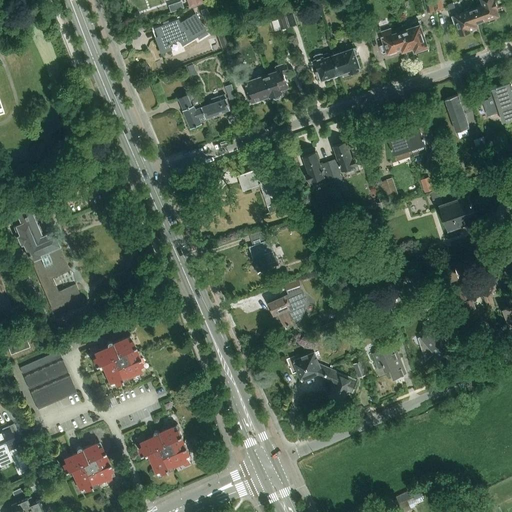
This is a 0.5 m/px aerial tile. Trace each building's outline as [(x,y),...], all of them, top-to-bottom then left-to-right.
[(204,5),(202,0),(186,0),(190,10),(204,5)] [(434,11),(431,0),(423,0),(427,13),(434,11)] [(442,9),(440,0),(433,0),(436,11),(442,9)] [(474,7),(475,8),(479,21),(491,18),(493,19),(497,18),(497,15),(498,15),(496,7),(498,7),(495,0),(481,0),(483,4),(474,7)] [(183,7),(181,1),(168,5),(170,11),(183,7)] [(296,25),(290,5),(283,8),(289,27),(296,25)] [(209,16),(206,8),(200,10),(203,18),(209,16)] [(475,23),(479,21),(475,8),(470,9),(470,8),(463,10),(464,11),(451,15),(454,24),(457,23),(461,35),(470,32),(469,29),(476,26),(475,23)] [(182,45),(191,40),(206,31),(196,14),(181,24),(178,20),(152,29),(161,52),(171,48),(170,45),(170,43),(179,39),(182,45)] [(288,27),(284,15),(277,17),(281,29),(288,27)] [(374,32),(370,15),(363,17),(367,34),(374,32)] [(366,34),(363,23),(355,24),(358,36),(366,34)] [(420,24),(403,30),(409,49),(410,48),(411,49),(412,50),(413,50),(414,50),(415,50),(415,51),(428,47),(424,36),(425,36),(423,31),(422,31),(420,24)] [(409,49),(403,30),(392,34),(391,30),(381,33),(385,43),(380,45),(383,53),(387,51),(387,52),(389,52),(389,53),(396,50),(396,49),(402,47),(403,51),(409,49)] [(229,43),(226,33),(218,35),(222,45),(229,43)] [(355,47),(334,54),(340,73),(349,70),(350,74),(359,70),(358,67),(360,66),(356,56),(355,57),(355,54),(357,53),(358,49),(355,47)] [(340,73),(334,54),(331,56),(329,52),(323,54),(324,56),(315,59),(318,69),(316,70),(316,73),(317,77),(319,79),(322,78),(322,79),(340,73)] [(277,71),(267,75),(270,84),(269,85),(273,96),(274,98),(277,99),(281,98),(281,95),(281,93),(283,93),(282,90),(289,87),(285,74),(290,72),(287,63),(275,66),(277,71)] [(194,64),(188,66),(191,75),(197,73),(194,64)] [(270,84),(267,75),(266,73),(256,77),(257,78),(247,82),(251,92),(249,92),(249,94),(248,95),(249,100),(252,101),(252,102),(271,95),(271,96),(273,96),(269,85),(270,84)] [(488,90),(490,94),(487,96),(487,98),(481,99),(482,101),(486,115),(500,110),(503,121),(511,118),(511,93),(509,83),(488,90)] [(233,88),(227,90),(230,99),(236,97),(233,88)] [(184,96),(179,98),(184,110),(191,127),(202,123),(202,121),(206,120),(207,118),(202,106),(201,106),(196,92),(184,96)] [(213,102),(202,106),(207,118),(206,120),(213,117),(212,115),(230,108),(225,93),(212,98),(213,102)] [(458,94),(445,99),(457,132),(469,128),(458,94)] [(405,130),(403,130),(409,147),(411,154),(426,149),(424,142),(425,142),(424,139),(425,139),(424,137),(423,137),(422,133),(424,132),(424,127),(420,127),(419,125),(405,130)] [(389,138),(386,140),(389,144),(391,143),(393,148),(392,148),(393,150),(394,153),(402,150),(404,156),(411,154),(409,147),(403,130),(401,131),(402,131),(389,136),(389,138)] [(475,139),(479,150),(489,146),(484,136),(475,139)] [(336,159),(330,161),(336,179),(338,185),(343,183),(341,177),(342,177),(340,171),(359,164),(356,156),(353,157),(347,140),(342,142),(341,140),(333,143),(338,157),(336,158),(336,159)] [(459,171),(450,143),(446,144),(450,156),(448,156),(453,173),(459,171)] [(511,154),(511,145),(487,154),(489,162),(511,154)] [(332,187),(338,185),(336,179),(330,161),(324,163),(324,162),(321,163),(316,149),(308,151),(309,153),(304,155),(310,172),(307,173),(310,182),(328,175),(332,187)] [(264,167),(239,175),(244,190),(260,185),(261,186),(262,185),(269,207),(277,204),(278,205),(284,203),(281,192),(273,170),(271,164),(264,167)] [(429,177),(421,180),(425,192),(438,188),(436,183),(432,184),(429,177)] [(397,195),(392,179),(378,183),(384,199),(397,195)] [(438,191),(431,193),(434,199),(440,197),(438,191)] [(484,208),(493,205),(488,192),(471,198),(470,195),(440,205),(449,229),(479,219),(474,205),(483,203),(484,208)] [(52,234),(51,232),(44,235),(39,224),(38,225),(32,210),(36,208),(32,198),(9,208),(12,215),(17,213),(21,223),(13,227),(21,244),(23,243),(52,311),(81,298),(75,284),(59,291),(53,278),(70,270),(54,233),(52,234)] [(384,200),(378,203),(381,210),(387,208),(384,200)] [(268,262),(276,260),(273,250),(274,250),(270,238),(266,240),(262,230),(249,235),(250,236),(251,235),(253,241),(260,238),(261,242),(249,246),(253,258),(254,258),(256,265),(255,266),(261,272),(269,265),(268,262)] [(458,280),(454,266),(438,271),(443,285),(458,280)] [(441,289),(435,270),(422,274),(429,293),(441,289)] [(295,317),(299,321),(300,320),(302,317),(303,315),(304,313),(305,311),(305,308),(305,306),(305,303),(305,301),(305,299),(304,295),(303,294),(297,281),(286,285),(289,294),(269,302),(271,308),(271,309),(272,313),(273,313),(274,314),(279,312),(285,326),(293,322),(292,319),(295,317)] [(469,282),(455,286),(460,302),(459,302),(462,309),(463,309),(469,325),(482,320),(478,307),(476,308),(473,298),(475,298),(469,282)] [(482,289),(484,296),(488,309),(495,306),(490,294),(496,291),(494,285),(482,289)] [(364,305),(382,299),(378,287),(360,293),(364,305)] [(511,296),(507,298),(510,305),(503,308),(510,329),(511,328),(511,296)] [(343,309),(335,312),(339,323),(347,320),(343,309)] [(441,358),(452,349),(447,343),(448,342),(445,333),(447,332),(432,316),(424,323),(431,330),(420,340),(431,353),(435,352),(441,358)] [(348,321),(339,325),(340,330),(349,326),(348,321)] [(30,346),(26,335),(7,343),(11,353),(30,346)] [(140,365),(143,364),(133,339),(129,340),(127,335),(113,341),(112,341),(112,340),(111,340),(110,340),(110,341),(109,341),(108,342),(108,343),(108,344),(108,345),(99,349),(97,344),(90,347),(94,356),(93,357),(96,365),(102,362),(110,382),(115,380),(116,383),(129,378),(128,376),(142,370),(140,365)] [(407,373),(404,364),(396,344),(374,352),(380,367),(384,365),(386,370),(391,369),(395,378),(407,373)] [(23,373),(62,356),(59,350),(20,367),(23,373)] [(317,374),(329,379),(333,369),(320,363),(315,352),(295,360),(303,379),(317,374)] [(359,376),(369,372),(365,359),(355,363),(359,376)] [(24,377),(29,388),(68,372),(63,360),(24,377)] [(330,396),(342,402),(348,390),(353,392),(358,380),(333,369),(329,379),(333,389),(330,396)] [(70,375),(58,380),(61,386),(72,381),(70,375)] [(61,386),(58,380),(31,392),(34,398),(39,396),(45,393),(50,391),(56,388),(61,386)] [(61,386),(63,391),(75,386),(72,381),(61,386)] [(66,397),(63,391),(61,386),(56,388),(60,399),(66,397)] [(66,397),(68,396),(77,392),(75,386),(63,391),(66,397)] [(60,399),(56,388),(50,391),(55,402),(60,399)] [(55,402),(50,391),(45,393),(49,404),(55,402)] [(49,404),(45,393),(39,396),(44,406),(49,404)] [(39,396),(34,398),(38,409),(44,406),(39,396)] [(149,452),(158,471),(162,469),(164,473),(176,467),(176,465),(185,461),(186,465),(192,463),(188,455),(191,453),(180,428),(177,430),(173,421),(168,423),(170,427),(160,431),(160,430),(159,430),(158,430),(157,430),(156,430),(156,431),(155,431),(155,432),(155,433),(156,435),(147,439),(145,434),(137,437),(139,442),(141,446),(140,446),(144,454),(149,452)] [(0,464),(0,465),(13,459),(9,450),(18,446),(17,443),(22,440),(15,423),(9,425),(10,429),(0,432),(0,464)] [(113,480),(110,471),(113,470),(103,445),(99,446),(95,437),(90,439),(91,444),(83,447),(82,447),(82,446),(81,446),(80,446),(79,446),(78,447),(77,448),(77,449),(77,450),(78,451),(69,455),(67,450),(59,453),(63,462),(62,462),(65,471),(71,468),(79,488),(85,485),(86,489),(99,484),(98,482),(106,478),(108,482),(113,480)] [(416,495),(412,488),(396,496),(404,511),(420,504),(418,502),(426,498),(422,491),(416,495)] [(46,511),(41,499),(34,502),(31,496),(11,505),(14,511),(11,511),(46,511)]
